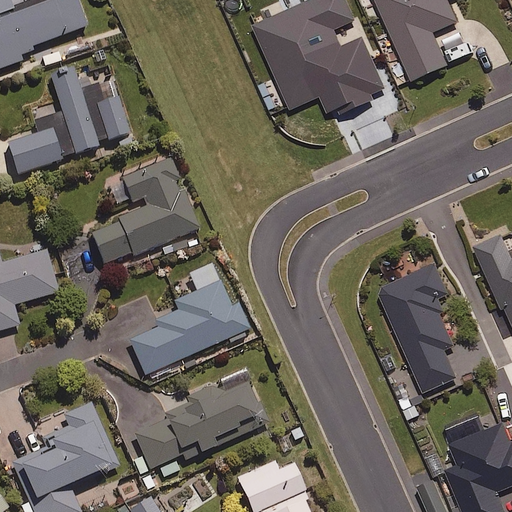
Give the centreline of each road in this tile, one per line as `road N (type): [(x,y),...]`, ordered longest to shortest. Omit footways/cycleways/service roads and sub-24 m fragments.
road 1 (residential): [(308,338),(283,316),(263,269),(275,220),(511,110)]
road 2 (residential): [(511,150),(339,227),(317,245),(305,273),(314,321),(308,338)]
road 3 (residential): [(308,338),(385,511)]
